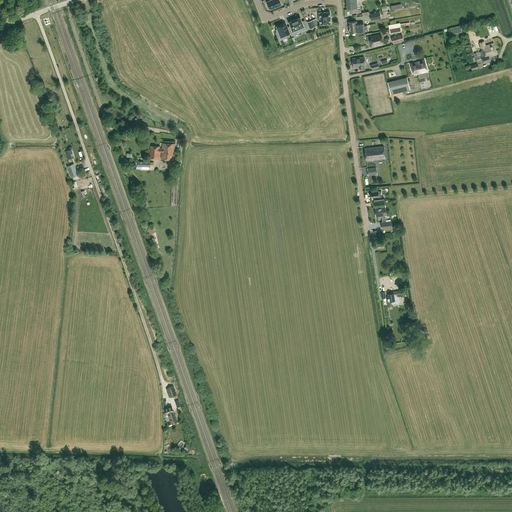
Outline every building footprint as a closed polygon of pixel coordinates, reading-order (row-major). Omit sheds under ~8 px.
[(281,5),(279,0),(271,0),(267,2),(270,9),(281,5)] [(357,8),(356,0),(346,0),(347,9),(357,8)] [(330,12),(318,13),(319,21),(320,21),(321,24),(321,26),(326,25),(326,24),(331,24),(330,12)] [(308,30),(305,22),(302,23),(300,18),(299,17),(297,18),(296,19),(295,20),(300,32),(305,30),(305,31),(308,30)] [(300,32),(295,20),(293,20),(292,20),(290,21),(290,22),(289,22),(291,27),(288,29),(291,36),(294,35),(294,34),(300,32)] [(307,22),(310,29),(316,27),(313,20),(307,22)] [(285,23),(277,26),(278,29),(275,30),(278,35),(280,35),(282,39),(290,36),(285,23)] [(467,35),(476,31),(474,25),(465,29),(467,35)] [(383,44),(381,34),(369,37),(372,47),(383,44)] [(402,34),(391,37),(393,44),(394,45),(403,42),(402,41),(404,41),(402,34)] [(496,50),(493,43),(486,46),(484,41),(479,43),(481,49),(482,48),(482,49),(481,51),(480,52),(480,55),(487,53),(496,50)] [(490,61),(489,57),(497,54),(496,50),(487,53),(480,55),(481,57),(482,57),(484,63),(490,61)] [(365,66),(364,57),(352,58),(353,63),(352,63),(352,66),(353,66),(353,67),(359,66),(359,69),(364,68),(364,66),(365,66)] [(427,72),(424,60),(411,63),(414,75),(427,72)] [(407,77),(387,82),(390,95),(410,90),(407,77)] [(159,159),(160,152),(162,152),(162,159),(174,160),(175,144),(163,143),(162,148),(160,148),(160,146),(151,145),(150,158),(159,159)] [(385,158),(384,146),(365,148),(366,160),(385,158)] [(74,157),(71,149),(65,151),(67,159),(74,157)] [(78,175),(74,164),(67,166),(71,178),(78,175)] [(386,221),(385,218),(385,215),(386,215),(385,207),(375,208),(376,216),(382,216),(382,219),(382,222),(381,222),(382,229),(392,228),(391,220),(386,221)] [(399,291),(397,291),(388,293),(388,294),(388,297),(387,297),(388,300),(387,300),(388,306),(392,305),(392,304),(396,304),(397,303),(398,303),(399,302),(399,301),(399,300),(399,297),(405,296),(404,289),(399,290),(399,291)] [(169,397),(177,395),(174,386),(166,388),(169,397)] [(177,422),(172,408),(171,405),(164,407),(166,415),(168,414),(171,423),(177,422)]
